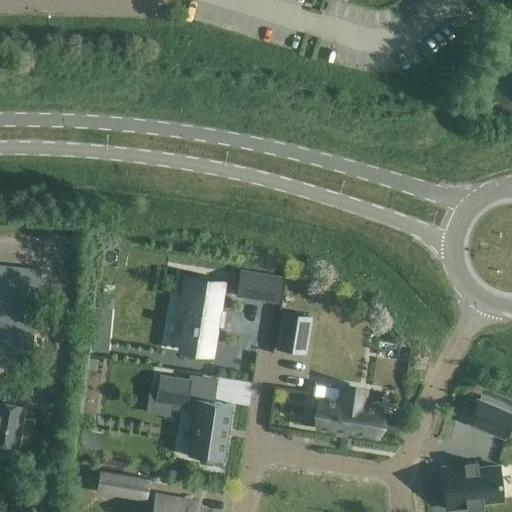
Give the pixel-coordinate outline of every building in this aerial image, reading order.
[(0,265),(0,366),(27,370),(40,270),(0,265)] [(277,303),(280,279),(240,272),(237,296),(277,303)] [(213,354),(222,302),(225,283),(184,277),(178,312),(186,314),(180,349),(213,354)] [(308,330),(310,318),(283,313),(281,325),(308,330)] [(193,399),(195,388),(188,387),(189,380),(159,376),(155,400),(155,401),(156,401),(186,405),(187,405),(187,406),(186,406),(185,410),(186,410),(194,412),(194,411),(195,411),(196,399),(193,399)] [(379,422),(381,409),(362,406),(364,391),(342,388),(340,402),(321,399),(317,428),(376,437),(378,422),(379,422)] [(0,444),(18,448),(26,406),(15,404),(11,398),(5,397),(0,402),(0,401),(0,444)] [(196,399),(188,456),(223,462),(232,405),(196,399)] [(478,401),(468,423),(503,438),(511,416),(478,401)] [(226,463),(228,484),(240,484),(238,462),(226,463)] [(214,463),(213,482),(222,482),(223,463),(214,463)] [(499,466),(442,468),(446,509),(501,499),(499,466)] [(145,496),(147,481),(107,474),(104,490),(124,493),(124,494),(145,497),(145,496)] [(190,511),(192,505),(192,503),(161,498),(159,509),(158,511),(190,511)]
